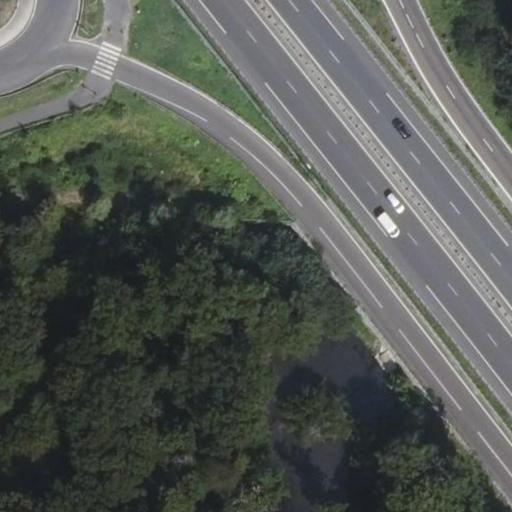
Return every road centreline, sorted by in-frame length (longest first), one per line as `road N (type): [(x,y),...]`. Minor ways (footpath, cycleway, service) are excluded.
road 1 (trunk): [(40,49),(105,62),(209,120),(317,214),(511,466)]
road 2 (trunk): [(224,0),(511,369)]
road 3 (trunk): [(511,282),(291,0)]
road 4 (trunk): [(511,175),(449,92),(400,0)]
